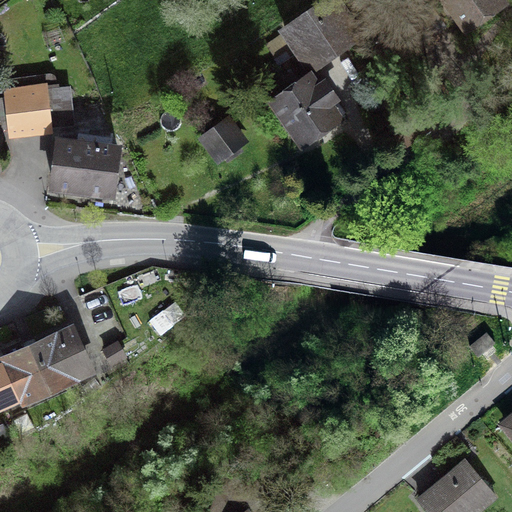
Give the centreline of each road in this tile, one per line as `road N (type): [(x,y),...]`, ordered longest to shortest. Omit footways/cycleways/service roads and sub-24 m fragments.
road 1 (secondary): [(511,292),(171,239),(0,254)]
road 2 (residential): [(336,511),(511,366)]
